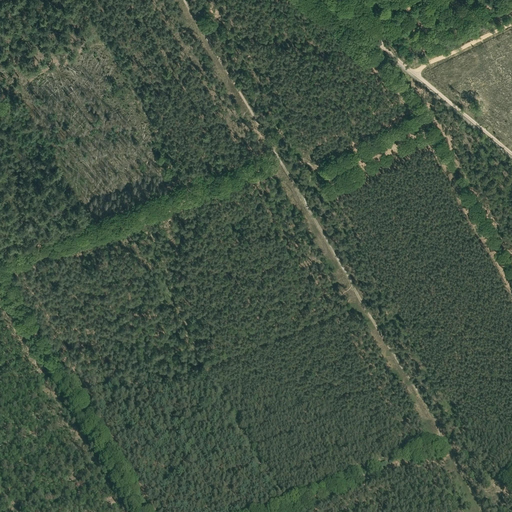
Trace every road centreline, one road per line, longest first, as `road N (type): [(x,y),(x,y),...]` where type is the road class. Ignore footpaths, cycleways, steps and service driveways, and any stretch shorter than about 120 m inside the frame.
road 1 (track): [(511,153),(329,0)]
road 2 (track): [(185,0),(278,156)]
road 3 (track): [(282,511),(447,445)]
road 4 (track): [(0,273),(81,410)]
road 5 (track): [(142,210),(201,354)]
road 6 (track): [(142,210),(0,265)]
road 7 (track): [(213,377),(290,508)]
road 8 (track): [(81,410),(201,354)]
